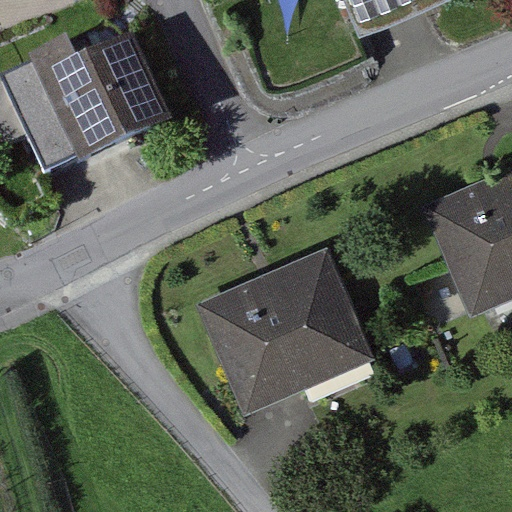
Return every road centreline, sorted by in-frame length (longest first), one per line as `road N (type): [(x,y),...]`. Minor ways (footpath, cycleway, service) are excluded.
road 1 (residential): [(511,58),(247,166),(72,257)]
road 2 (residential): [(72,257),(256,511)]
